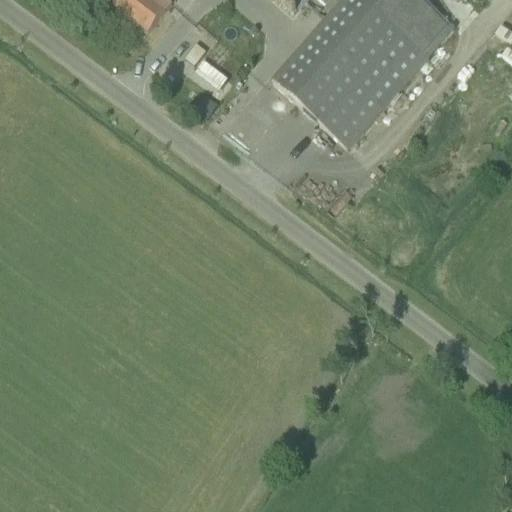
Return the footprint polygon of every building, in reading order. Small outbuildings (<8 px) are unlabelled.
[(160,21),(171,8),(160,0),(100,0),(147,37),(160,21)] [(426,65),(356,0),(350,0),(272,90),(349,155),(426,65)] [(285,0),(300,13),(311,0),(315,0),(324,8),(331,0),(285,0)] [(196,49),(191,55),(201,63),(205,57),(196,49)] [(203,66),(197,74),(221,92),(227,84),(203,66)]
